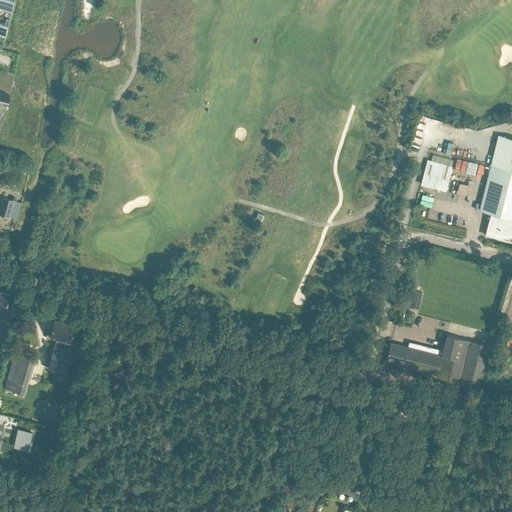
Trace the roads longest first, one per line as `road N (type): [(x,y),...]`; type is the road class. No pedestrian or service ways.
road 1 (track): [(426,71),(406,107),(391,177),(370,209),(324,224),(239,200)]
road 2 (unclassified): [(370,375),(405,242),(418,236),(511,261)]
road 3 (unclassified): [(370,375),(161,317)]
road 4 (track): [(511,123),(426,144),(403,245)]
road 5 (residential): [(161,317),(0,274)]
road 6 (unclassified): [(511,413),(370,375)]
